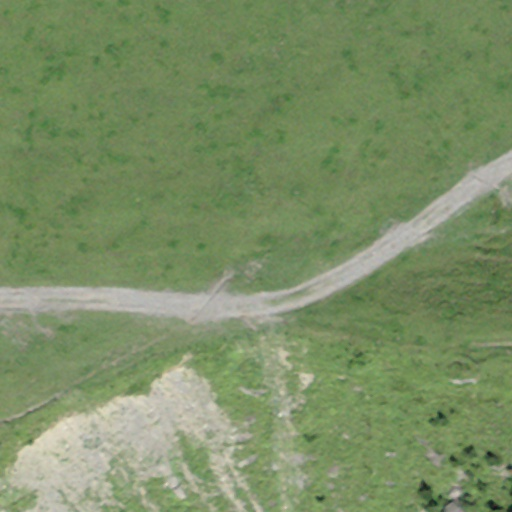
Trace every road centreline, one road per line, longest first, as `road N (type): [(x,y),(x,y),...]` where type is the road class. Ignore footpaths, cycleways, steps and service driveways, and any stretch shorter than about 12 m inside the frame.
road 1 (track): [(511,169),(238,307)]
road 2 (track): [(238,307),(0,293)]
